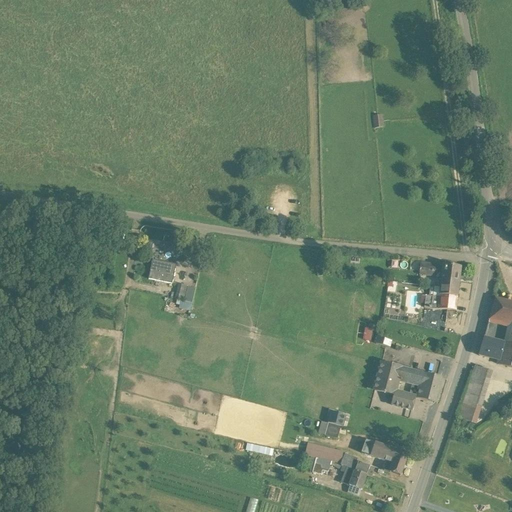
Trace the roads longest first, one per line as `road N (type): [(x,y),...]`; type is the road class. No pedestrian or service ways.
road 1 (unclassified): [(486,259),(317,244),(100,210)]
road 2 (tertiary): [(411,511),(461,369),(486,259)]
road 3 (track): [(467,258),(434,0)]
road 4 (tertiary): [(496,245),(457,0)]
